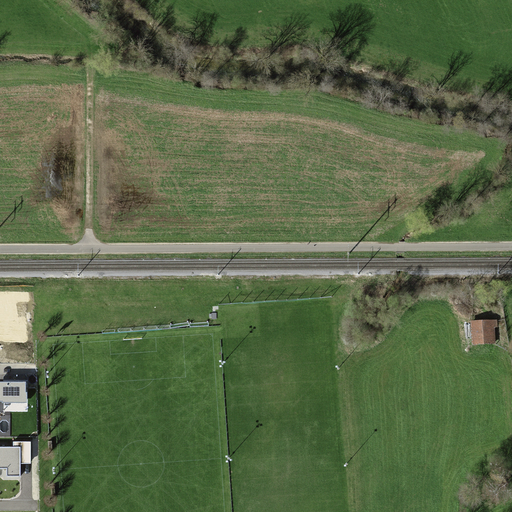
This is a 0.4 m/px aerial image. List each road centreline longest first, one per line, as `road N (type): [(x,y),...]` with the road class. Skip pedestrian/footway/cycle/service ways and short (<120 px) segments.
road 1 (unclassified): [(0,249),(511,246)]
road 2 (track): [(87,248),(90,63)]
